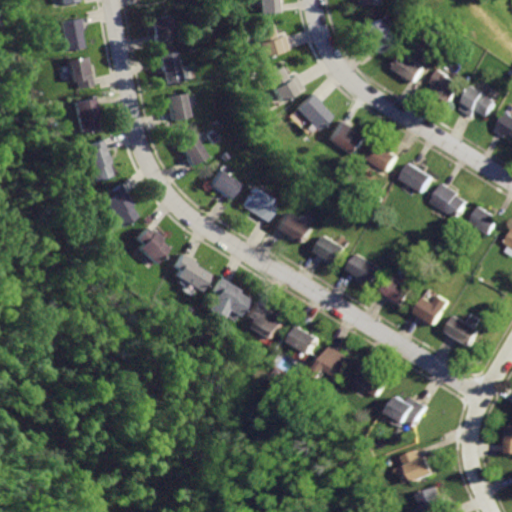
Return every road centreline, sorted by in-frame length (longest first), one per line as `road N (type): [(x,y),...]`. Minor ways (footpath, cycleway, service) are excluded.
road 1 (residential): [(511,185),(349,79),(326,46),(314,0),(138,134),(158,182),(198,224),(483,398)]
road 2 (residential): [(483,398),(469,450),(489,511)]
